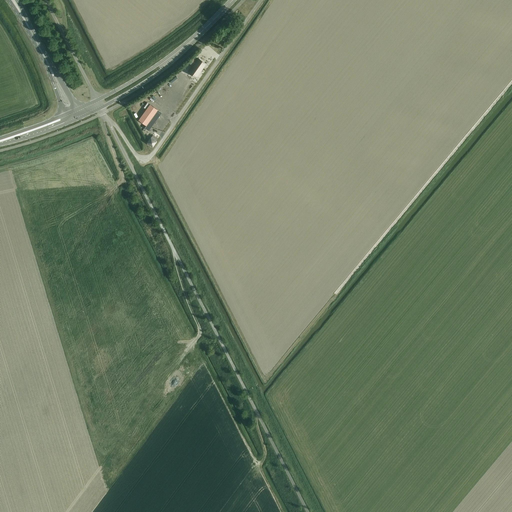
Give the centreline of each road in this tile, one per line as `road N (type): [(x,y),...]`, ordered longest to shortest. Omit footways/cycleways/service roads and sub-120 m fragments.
road 1 (unclassified): [(307,511),(104,116)]
road 2 (unclassified): [(104,116),(137,158),(149,158),(262,0)]
road 3 (tertiary): [(100,108),(165,67),(214,19)]
road 4 (tertiary): [(214,19),(96,100)]
